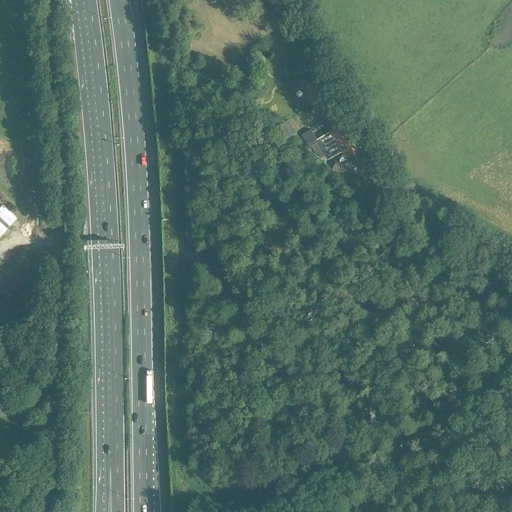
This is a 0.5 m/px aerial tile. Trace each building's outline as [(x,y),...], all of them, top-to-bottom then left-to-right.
[(254,44),(259,53),(264,50),(260,41),(254,44)] [(319,84),(317,81),(314,75),(300,83),(303,89),(305,88),(309,95),(307,96),(312,104),(327,95),(320,83),(319,84)] [(368,174),(376,170),(365,149),(366,148),(351,122),(344,126),(338,115),(324,123),(330,133),(316,140),(311,130),(302,135),(309,148),(312,146),(317,155),(319,154),(322,158),(327,155),(329,160),(342,153),(345,159),(349,157),(352,162),(358,158),(360,161),(358,163),(363,172),(366,171),(368,174)] [(295,134),(288,122),(279,128),(286,139),(295,134)] [(348,180),(379,197),(383,189),(373,183),(374,181),(337,161),(330,174),(346,182),(348,180)] [(0,236),(17,217),(1,202),(0,203),(0,236)]
